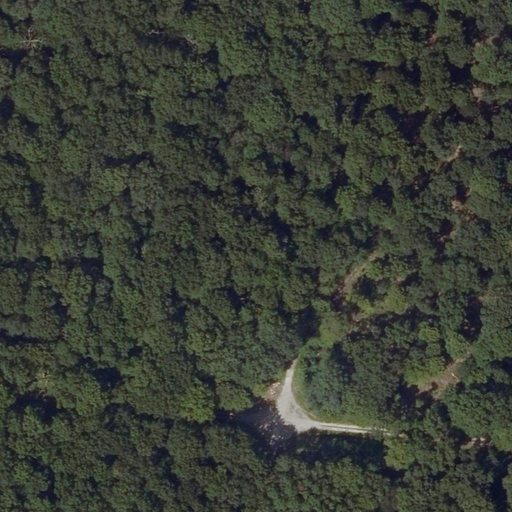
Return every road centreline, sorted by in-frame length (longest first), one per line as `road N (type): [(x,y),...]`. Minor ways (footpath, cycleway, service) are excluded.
road 1 (track): [(274,424),(378,0)]
road 2 (track): [(274,424),(0,397)]
road 3 (track): [(511,442),(274,424)]
